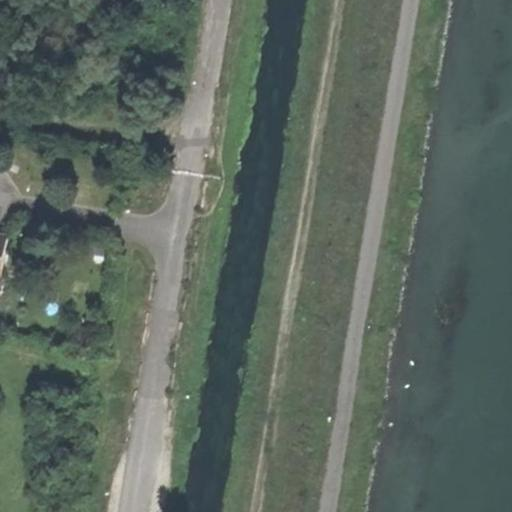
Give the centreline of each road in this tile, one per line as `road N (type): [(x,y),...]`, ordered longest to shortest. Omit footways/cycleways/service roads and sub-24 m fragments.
road 1 (track): [(351,0),(264,511)]
road 2 (track): [(410,0),(324,511)]
